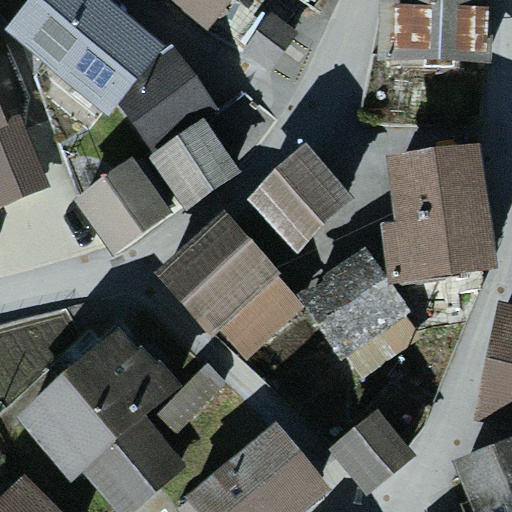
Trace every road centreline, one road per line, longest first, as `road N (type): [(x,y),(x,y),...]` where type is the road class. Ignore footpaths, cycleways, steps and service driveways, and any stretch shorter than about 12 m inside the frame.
road 1 (residential): [(386,511),(430,465),(502,286),(508,0)]
road 2 (residential): [(0,303),(120,275),(263,173),(310,116),(363,0)]
